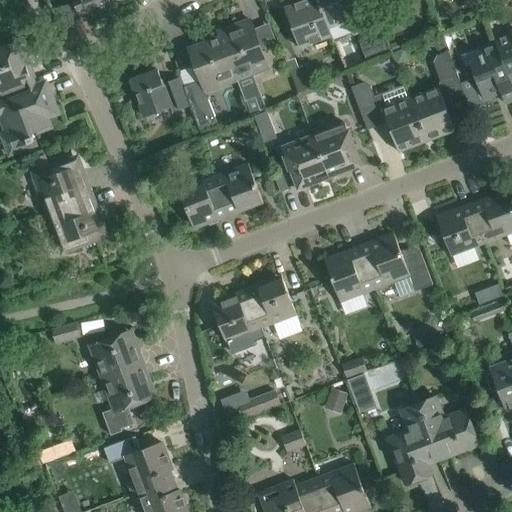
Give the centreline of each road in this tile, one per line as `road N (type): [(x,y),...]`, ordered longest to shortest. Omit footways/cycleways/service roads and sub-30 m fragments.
road 1 (residential): [(173,271),(511,144)]
road 2 (residential): [(173,271),(84,67),(95,42),(178,0)]
road 3 (residential): [(221,511),(173,271)]
